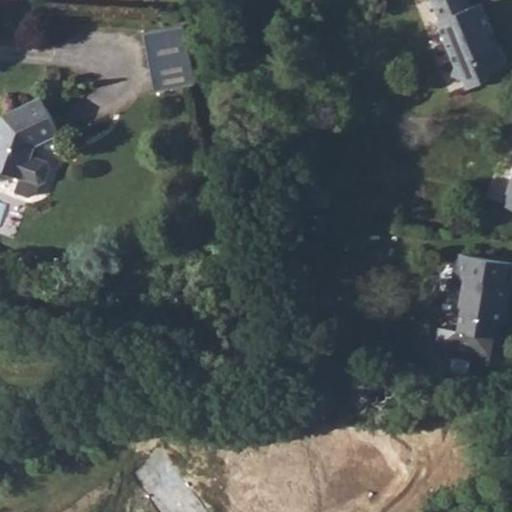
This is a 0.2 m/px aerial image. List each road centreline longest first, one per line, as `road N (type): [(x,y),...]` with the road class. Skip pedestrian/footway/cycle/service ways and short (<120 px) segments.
road 1 (track): [(274,363),(260,196),(225,0)]
road 2 (track): [(274,363),(511,405)]
